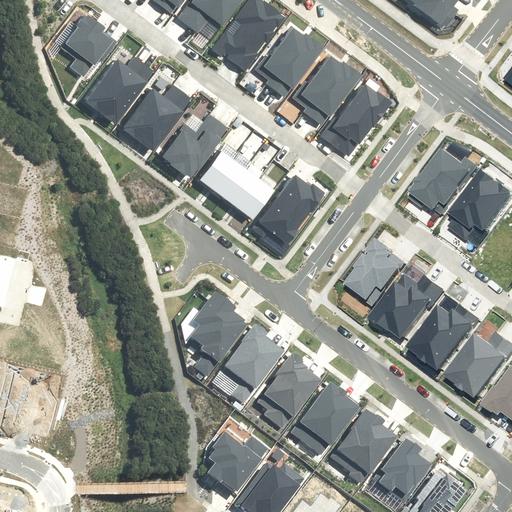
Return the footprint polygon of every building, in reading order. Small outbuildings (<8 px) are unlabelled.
[(154,0),(154,2),(172,15),(182,0),(154,0)] [(224,25),(242,0),(193,0),(179,18),(199,33),(211,16),(224,25)] [(287,18),(263,0),(247,0),(211,49),(222,57),(226,52),(230,55),(228,58),(246,71),(259,54),(257,52),(265,41),(267,42),(275,32),(274,31),(277,27),(279,29),(287,18)] [(453,6),(458,0),(407,0),(444,28),(458,10),(453,6)] [(72,67),(84,76),(94,64),(96,65),(99,61),(102,63),(118,43),(103,31),(105,28),(88,16),(86,18),(84,16),(61,46),(78,59),(72,67)] [(266,84),(284,98),(324,47),(307,33),(305,36),(293,28),(269,60),(265,57),(255,70),(269,81),(266,84)] [(115,122),(155,70),(135,55),(127,65),(119,58),(87,100),(115,122)] [(323,127),(363,76),(344,61),(342,64),(332,57),(310,85),(305,81),(292,98),(306,108),(303,112),(323,127)] [(164,98),(152,90),(123,128),(155,152),(185,111),(183,110),(191,98),(174,85),(164,98)] [(391,103),(367,85),(340,120),(336,117),(321,136),(349,158),(391,103)] [(193,177),(228,128),(209,114),(196,131),(186,124),(163,156),(172,163),(170,165),(184,175),(186,172),(193,177)] [(254,219),(276,190),(223,150),(201,179),(254,219)] [(314,213),(328,193),(313,182),(311,185),(295,174),(261,221),(259,219),(252,229),(263,237),(268,229),(289,244),(299,231),(297,229),(311,210),(314,213)]
